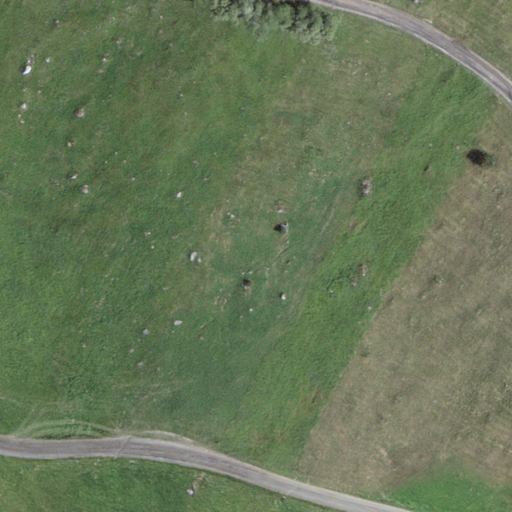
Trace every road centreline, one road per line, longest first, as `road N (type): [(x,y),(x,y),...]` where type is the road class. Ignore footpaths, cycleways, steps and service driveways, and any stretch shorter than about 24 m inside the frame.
road 1 (track): [(0,443),(175,453),(384,511)]
road 2 (track): [(511,89),(422,24),(343,0)]
